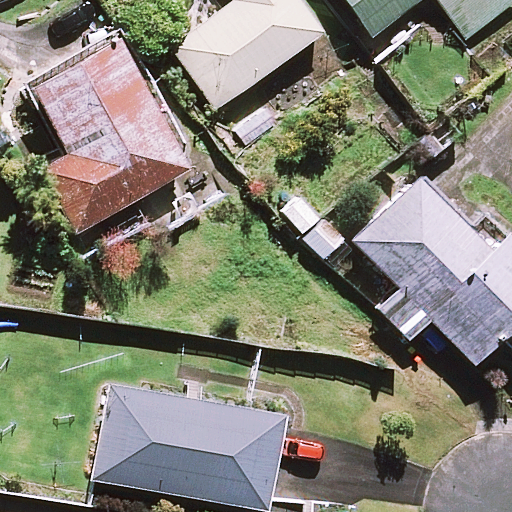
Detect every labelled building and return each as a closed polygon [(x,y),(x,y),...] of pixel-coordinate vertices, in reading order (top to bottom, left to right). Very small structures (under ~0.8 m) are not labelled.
[(314,32),(289,0),(226,0),(227,1),(170,45),(219,107),(314,32)] [(511,0),(334,0),(364,39),(414,0),(429,0),(460,40),(511,0)] [(183,170),(106,37),(17,88),(56,156),(35,168),(73,234),(183,170)] [(504,102),(486,82),(458,106),(476,126),(504,102)] [(430,161),(464,131),(447,111),(413,141),(430,161)] [(461,232),(407,178),(343,243),(394,293),(374,312),(402,340),(421,321),(465,364),(492,337),(511,356),(511,354),(511,252),(476,216),(461,232)] [(295,241),(320,217),(298,193),(272,217),(295,241)] [(320,217),(295,241),(316,263),(341,240),(320,217)] [(272,415),(99,386),(84,481),(256,509),(272,415)]
